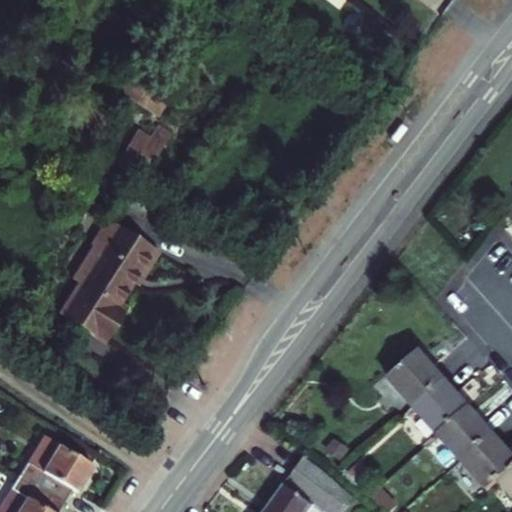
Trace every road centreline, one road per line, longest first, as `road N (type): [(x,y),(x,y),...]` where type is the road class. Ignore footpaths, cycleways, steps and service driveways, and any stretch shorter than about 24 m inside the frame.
road 1 (secondary): [(158,511),(511,48)]
road 2 (track): [(175,490),(0,370)]
